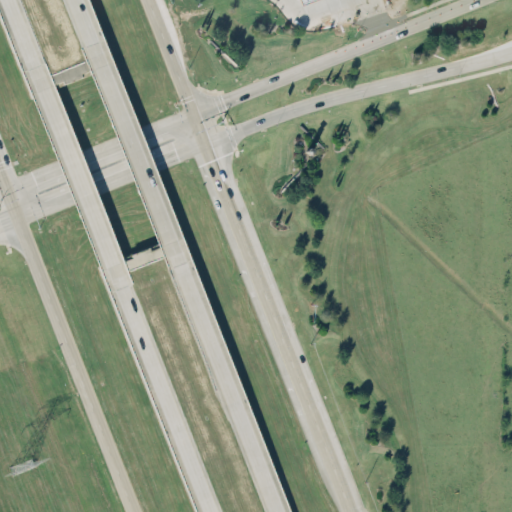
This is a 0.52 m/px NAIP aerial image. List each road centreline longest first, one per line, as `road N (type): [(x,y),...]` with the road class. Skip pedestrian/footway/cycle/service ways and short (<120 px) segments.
road 1 (secondary): [(204,143),(321,97),(511,50)]
road 2 (motorway): [(16,218),(133,511)]
road 3 (motorway): [(310,412),(204,143)]
road 4 (motorway): [(274,511),(180,264)]
road 5 (motorway): [(123,287),(210,511)]
road 6 (motorway): [(180,264),(91,43)]
road 7 (motorway): [(36,66),(123,287)]
road 8 (secondary): [(474,0),(270,83)]
road 9 (secondary): [(16,218),(204,143)]
road 10 (secondary): [(141,134),(4,188)]
road 11 (secondary): [(193,114),(147,0)]
